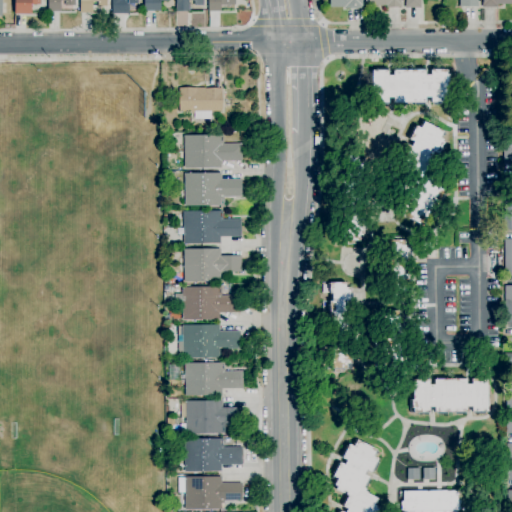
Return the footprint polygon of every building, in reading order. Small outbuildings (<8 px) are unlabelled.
[(30,14),(14,14),(14,0),(40,0),(40,5),(31,5),(30,14)] [(60,12),(48,12),(47,0),(74,0),(74,6),(64,6),(64,1),(60,1),(60,12)] [(92,13),(80,13),(79,0),(106,0),(106,7),(98,7),(98,1),(92,1),(92,13)] [(128,14),(112,14),(111,0),(137,0),(138,4),(128,4),(128,14)] [(160,11),(144,11),(143,0),(169,0),(169,1),(160,1),(160,11)] [(189,0),(189,12),(175,12),(175,0),(202,0),(202,6),(194,6),(194,0),(189,0)] [(220,11),(208,12),(207,0),(234,0),(234,5),(220,5),(220,11)] [(362,0),(362,8),(344,8),(344,7),(330,8),(329,0),(362,0)] [(385,8),(385,5),(368,6),(368,0),(400,0),(400,2),(401,2),(401,7),(385,8)] [(420,0),(420,8),(405,8),(405,2),(405,0),(420,0)] [(497,7),(481,8),(481,3),(482,3),(482,0),(511,0),(511,4),(497,5),(497,7)] [(448,103),(430,103),(430,97),(425,97),(425,103),(393,103),(393,98),(388,98),(388,103),(372,103),(372,70),(387,70),(387,75),(393,75),(393,70),(425,70),(425,75),(430,75),(430,70),(446,70),(446,74),(448,74),(448,103)] [(210,119),(194,119),(194,113),(191,113),(191,111),(179,112),(179,88),(196,88),(205,88),(205,89),(222,89),(222,111),(210,111),(210,119)] [(426,227),(401,215),(414,190),(410,188),(416,176),(395,166),(406,144),(411,147),(413,142),(408,139),(415,126),(420,128),(423,121),(448,134),(438,154),(433,152),(431,157),(435,159),(428,173),(444,180),(440,187),(445,189),(438,203),(434,200),(430,207),(435,210),(426,227)] [(511,165),(503,165),(503,128),(511,128),(511,165)] [(221,168),(184,168),(184,135),(223,135),(223,144),(242,144),(242,161),(221,161),(221,168)] [(347,244),(347,241),(342,241),(336,242),(336,235),(340,235),(338,155),(357,154),(358,160),(362,160),(363,240),(355,241),(355,244),(347,244)] [(184,206),(184,174),(221,173),(221,180),(241,179),(242,197),(224,197),(224,205),(184,206)] [(511,229),(503,229),(503,200),(511,200),(511,229)] [(220,244),(183,244),(183,211),(222,211),(222,220),(240,219),(241,237),(220,237),(220,244)] [(511,276),(511,238),(502,239),(503,284),(511,284),(511,277),(511,276)] [(408,301),(384,301),(384,241),(403,241),(403,246),(408,246),(408,264),(404,264),(404,274),(408,274),(408,301)] [(224,281),(184,282),(183,272),(179,272),(179,266),(183,266),(183,249),(220,249),(220,256),(241,256),(241,272),(224,273),(224,281)] [(342,372),(334,372),(334,369),(330,369),(329,283),(345,283),(345,288),(350,288),(351,369),(342,369),(342,372)] [(219,320),(182,320),(181,287),(221,287),(221,296),(238,295),(238,313),(219,313),(219,320)] [(383,369),(382,311),(398,311),(398,316),(402,316),(403,368),(383,369)] [(222,357),(178,358),(178,341),(177,341),(177,336),(182,336),(182,325),(219,325),(219,331),(240,331),(240,349),(222,349),(222,357)] [(222,396),(185,396),(184,363),(224,363),(224,372),(242,371),(242,389),(222,389),(222,396)] [(466,412),(434,412),(434,407),(429,407),(429,413),(413,413),(413,408),(411,408),(411,400),(413,400),(413,380),(428,380),(428,385),(434,385),(434,380),(466,379),(466,385),(471,385),(471,379),(487,379),(488,412),(472,412),(472,407),(466,407),(466,412)] [(225,434),(180,434),(180,424),(185,424),(185,401),(222,401),(222,408),(243,407),(243,424),(225,424),(225,434)] [(221,471),(184,472),(184,439),(223,439),(223,447),(241,447),(242,465),(221,465),(221,471)] [(339,511),(340,511),(341,511),(345,511),(347,509),(342,506),(348,496),(345,494),(346,492),(343,491),(342,493),(335,489),(337,487),(334,485),(337,479),(332,476),(339,463),(344,465),(346,460),(341,458),(348,444),(353,447),(356,440),(376,450),(373,457),(378,459),(371,473),(366,470),(364,475),(368,477),(363,488),(365,489),(364,491),(367,493),(367,494),(377,499),(373,505),(378,508),(375,511),(339,511)] [(222,509),(184,510),(184,478),(221,477),(221,483),(241,483),(241,501),(222,501),(222,509)] [(453,511),(403,511),(400,511),(400,501),(403,501),(403,491),(460,491),(461,511),(453,511)]
